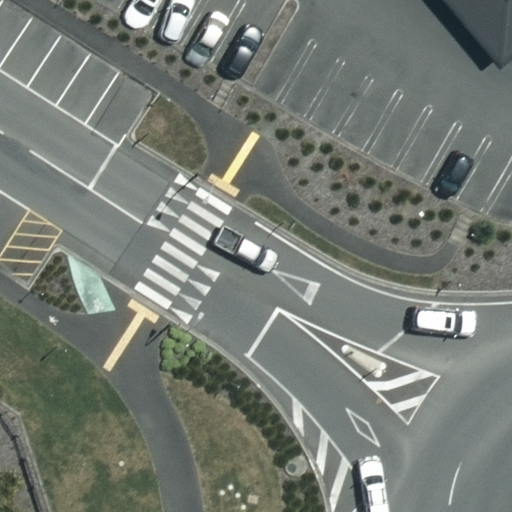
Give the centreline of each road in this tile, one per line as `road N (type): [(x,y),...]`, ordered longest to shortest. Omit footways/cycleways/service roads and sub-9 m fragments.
road 1 (unclassified): [(0,132),(247,291)]
road 2 (unclassified): [(428,511),(374,422),(268,333),(247,291)]
road 3 (unclassified): [(247,291),(511,357)]
road 4 (secondary): [(431,511),(436,481),(461,434),(511,389)]
